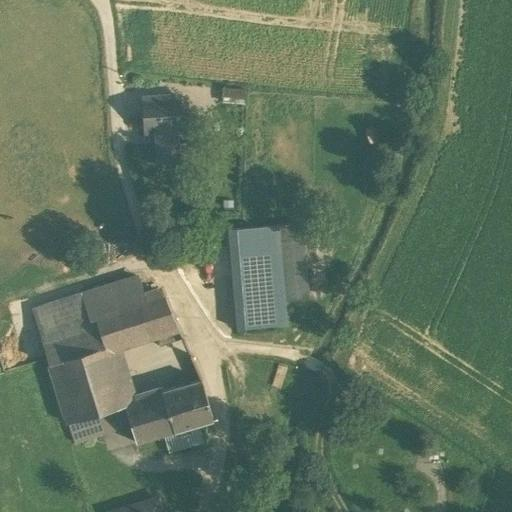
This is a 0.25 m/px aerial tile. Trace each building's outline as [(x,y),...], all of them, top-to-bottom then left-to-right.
[(245,91),(223,90),(223,103),(245,103),(245,91)] [(179,97),(142,99),(143,132),(154,131),(156,161),(159,161),(158,156),(181,155),(182,160),(184,160),(182,137),(180,109),(179,97)] [(189,109),(180,109),(182,137),(204,136),(203,119),(190,121),(189,109)] [(278,227),(227,230),(235,331),(285,327),(278,227)] [(146,302),(138,278),(33,313),(49,363),(112,343),(112,346),(117,344),(153,333),(165,329),(177,326),(165,296),(146,302)] [(177,326),(165,329),(171,343),(183,339),(177,326)] [(165,329),(153,333),(158,348),(171,343),(165,329)] [(112,343),(49,363),(68,423),(95,415),(124,406),(133,403),(129,391),(126,392),(113,349),(118,348),(117,344),(112,346),(112,343)] [(190,377),(178,357),(167,363),(179,383),(190,377)] [(201,382),(161,395),(173,433),(178,431),(179,436),(191,433),(189,428),(214,420),(201,382)] [(133,403),(124,406),(137,444),(173,433),(161,395),(133,403)] [(95,415),(68,423),(75,443),(101,434),(95,415)] [(160,511),(157,500),(116,511),(160,511)]
